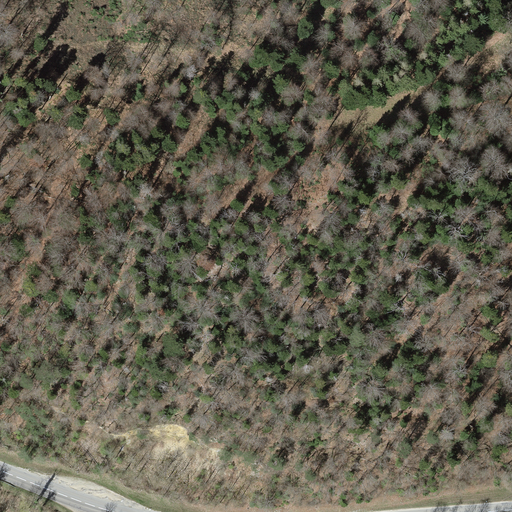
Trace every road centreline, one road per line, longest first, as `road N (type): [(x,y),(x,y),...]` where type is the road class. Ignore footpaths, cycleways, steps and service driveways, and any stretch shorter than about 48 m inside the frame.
road 1 (track): [(511,24),(412,100),(361,98),(196,52),(139,45)]
road 2 (primary): [(0,470),(114,511)]
